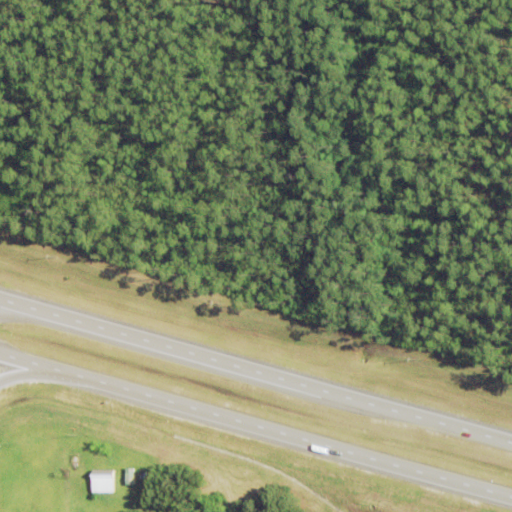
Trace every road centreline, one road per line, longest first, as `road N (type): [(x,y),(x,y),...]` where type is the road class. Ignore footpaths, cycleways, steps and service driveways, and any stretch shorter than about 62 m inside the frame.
road 1 (trunk): [(0,354),(511,498)]
road 2 (trunk): [(511,443),(0,299)]
